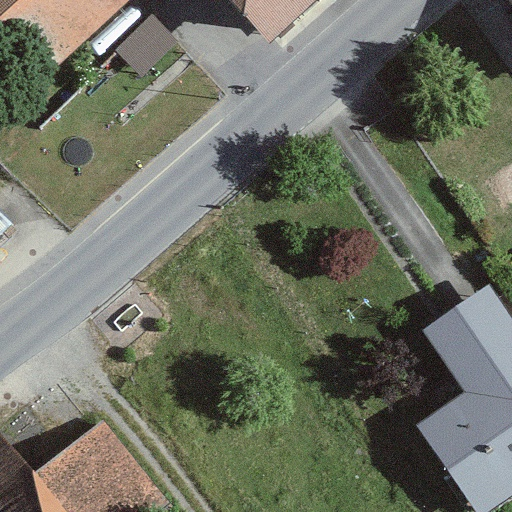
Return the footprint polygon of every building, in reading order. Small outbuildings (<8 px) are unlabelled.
[(0,0),(0,41),(46,90),(141,0),(0,0)] [(196,0),(263,72),(341,0),(196,0)] [(120,52),(152,68),(176,22),(143,5),(120,52)] [(511,511),(511,326),(492,297),(419,346),(466,415),(422,444),(468,511),(511,511)] [(15,440),(0,451),(0,511),(163,511),(107,439),(49,484),(15,440)]
